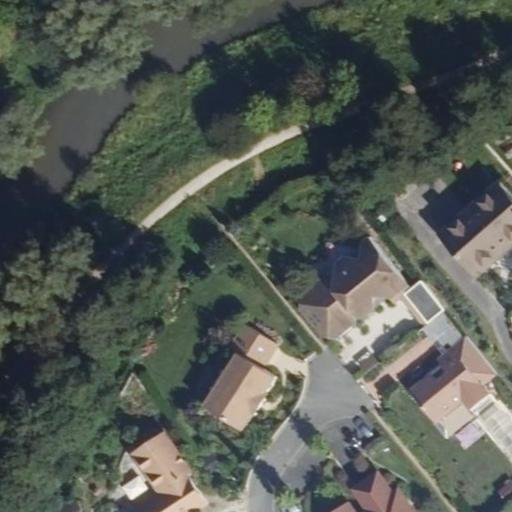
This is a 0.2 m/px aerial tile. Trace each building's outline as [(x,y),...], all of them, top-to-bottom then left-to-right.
[(511,203),(497,186),(439,237),(476,280),(511,248),(511,203)] [(414,284),(371,232),(365,237),(363,255),(347,254),(339,260),(339,282),(323,281),(304,295),(302,308),(327,337),(338,338),(356,323),(356,313),(366,315),(377,307),(378,297),(384,292),(392,294),(396,299),(414,284)] [(240,434),(250,417),(254,419),(266,399),(262,397),(273,380),(258,371),(273,347),(241,327),(226,352),(235,357),(202,410),(240,434)] [(454,347),(458,353),(412,390),(443,430),(452,429),(476,412),(472,408),(491,391),(484,383),(497,372),(468,336),(454,347)] [(195,511),(204,506),(184,476),(188,474),(162,437),(131,458),(156,495),(158,497),(139,509),(134,511),(195,511)] [(335,511),(414,511),(398,489),(392,493),(378,473),(353,490),(368,510),(365,511),(354,511),(348,503),(335,511)] [(77,511),(74,503),(60,508),(61,509),(57,511),(77,511)]
